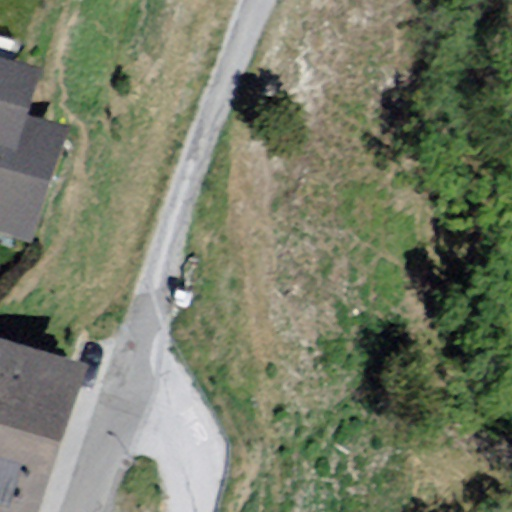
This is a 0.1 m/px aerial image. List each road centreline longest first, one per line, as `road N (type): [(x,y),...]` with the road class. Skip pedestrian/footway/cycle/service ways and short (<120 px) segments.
road 1 (residential): [(118,399),(155,234),(233,0)]
road 2 (residential): [(118,399),(153,405),(179,425),(189,511)]
